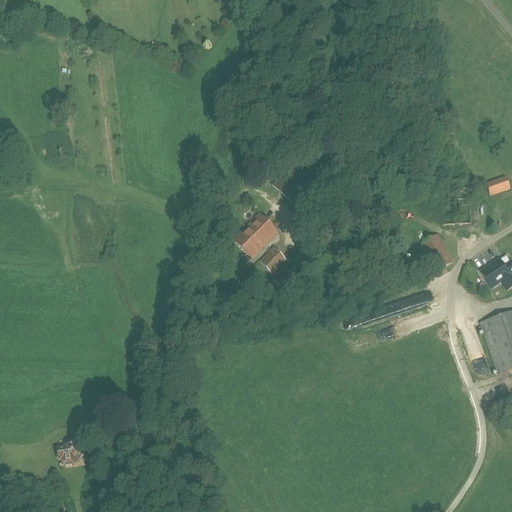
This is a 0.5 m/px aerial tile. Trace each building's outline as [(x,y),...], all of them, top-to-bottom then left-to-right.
[(297,212),(315,195),(289,169),(272,186),(297,212)] [(505,178),(486,185),(490,197),(509,190),(505,178)] [(360,220),(381,219),(380,204),(359,205),(360,220)] [(259,215),(232,242),(250,260),(277,233),(259,215)] [(452,264),(438,236),(419,245),(434,273),(452,264)] [(273,249),(259,263),(272,275),(285,261),(273,249)] [(498,261),(480,274),(490,289),(509,277),(498,261)] [(511,370),(511,312),(479,325),(497,375),(511,370)] [(62,468),(74,466),(74,462),(86,460),(84,453),(78,454),(77,445),(66,447),(66,449),(57,450),(59,462),(61,461),(62,468)]
